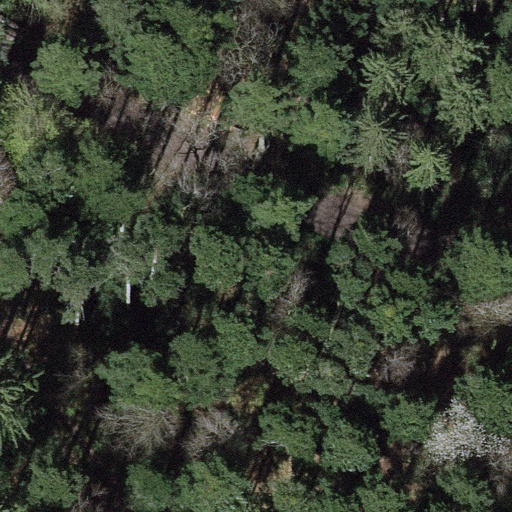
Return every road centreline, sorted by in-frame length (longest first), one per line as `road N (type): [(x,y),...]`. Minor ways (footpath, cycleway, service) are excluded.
road 1 (track): [(511,312),(153,152),(0,63)]
road 2 (track): [(51,87),(3,224),(61,432),(134,511)]
